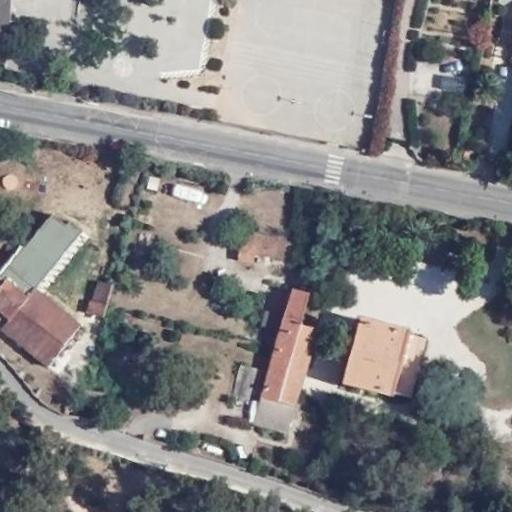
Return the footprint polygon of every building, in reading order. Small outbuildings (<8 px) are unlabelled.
[(0,0),(0,13),(8,14),(9,0),(0,0)] [(0,40),(6,41),(8,14),(0,13),(0,40)] [(443,75),(441,90),(464,94),(466,79),(443,75)] [(284,235),(240,232),(239,253),(282,257),(284,235)] [(9,278),(0,288),(0,313),(7,320),(0,327),(47,363),(79,322),(35,284),(28,294),(9,278)] [(86,309),(102,314),(112,280),(98,278),(93,296),(88,296),(86,309)] [(310,291),(291,285),(276,351),(258,409),(254,424),(287,433),(291,417),(316,326),(303,322),(310,291)] [(410,332),(364,318),(346,384),(395,397),(396,393),(409,335),(410,332)] [(423,339),(409,335),(396,393),(408,396),(423,339)] [(262,371),(240,365),(233,396),(255,401),(262,371)]
